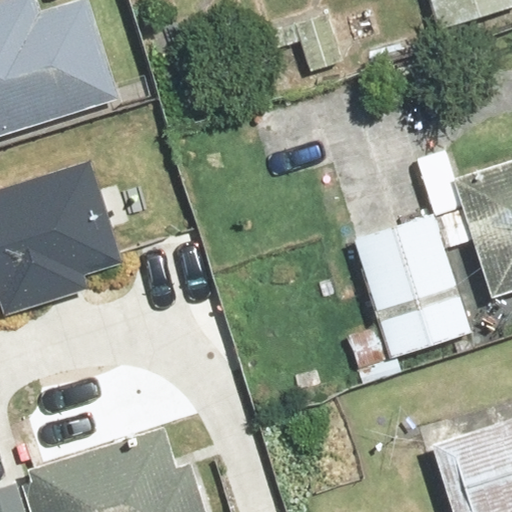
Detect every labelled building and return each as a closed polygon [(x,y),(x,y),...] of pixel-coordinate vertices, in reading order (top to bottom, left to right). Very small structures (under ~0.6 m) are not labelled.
[(16,0),(0,5),(0,142),(116,107),(82,0),(16,0)] [(511,0),(420,0),(432,37),(511,12),(511,0)] [(511,161),(443,182),(482,310),(511,300),(511,161)] [(88,163),(0,193),(0,308),(124,266),(88,163)] [(438,212),(346,240),(383,362),(476,335),(438,212)] [(511,511),(511,417),(418,444),(437,511),(511,511)] [(192,511),(169,435),(0,485),(0,511),(192,511)]
